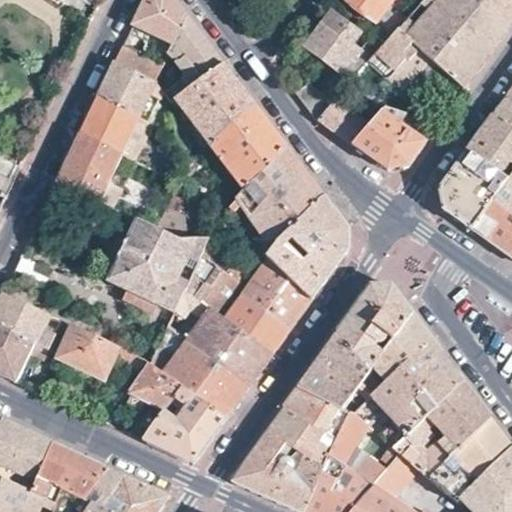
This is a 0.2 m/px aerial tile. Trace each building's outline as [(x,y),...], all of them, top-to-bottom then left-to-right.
[(145,0),(133,25),(166,41),(162,50),(169,53),(170,52),(186,17),(173,0),(145,0)] [(347,0),(376,22),(392,0),(347,0)] [(428,59),(466,87),(480,67),(494,48),(430,0),(423,0),(405,21),(395,34),(428,59)] [(511,0),(430,0),(494,48),(504,34),(510,25),(511,22),(511,0)] [(397,13),(376,40),(384,47),(395,34),(405,21),(397,13)] [(177,102),(224,67),(203,39),(186,17),(170,52),(186,72),(184,80),(165,94),(171,106),(177,102)] [(334,18),(308,49),(341,76),(357,56),(348,48),(357,36),(334,18)] [(370,63),(367,66),(402,92),(428,59),(395,34),(384,47),(370,63)] [(363,56),(370,63),(384,47),(376,40),(363,56)] [(115,63),(141,74),(148,59),(122,47),(115,63)] [(163,67),(169,53),(162,50),(156,64),(163,67)] [(141,74),(156,82),(163,67),(156,64),(148,59),(141,74)] [(141,74),(115,63),(108,78),(98,98),(140,120),(158,82),(156,82),(141,74)] [(224,67),(177,102),(210,147),(253,105),(233,78),(224,67)] [(307,86),(297,94),(318,123),(330,109),(307,86)] [(500,106),(494,115),(511,128),(511,101),(506,97),(500,106)] [(90,116),(81,135),(123,156),(140,120),(98,98),(90,116)] [(270,127),(253,105),(210,147),(239,185),(232,193),(237,200),(287,150),(270,127)] [(369,124),(333,105),(321,120),(337,131),(354,142),(369,124)] [(369,124),(354,142),(380,161),(390,168),(400,166),(410,164),(437,127),(421,118),(385,107),(369,124)] [(481,133),(468,151),(510,182),(511,183),(511,128),(494,115),(481,133)] [(70,158),(57,184),(114,211),(123,190),(110,184),(123,156),(81,135),(70,158)] [(306,175),(287,150),(237,200),(232,205),(238,212),(243,207),(248,213),(258,229),(274,250),(281,242),(326,200),(306,175)] [(510,182),(468,151),(455,170),(441,188),(443,199),(445,208),(460,219),(475,230),(510,182)] [(15,181),(0,174),(0,194),(7,198),(15,181)] [(511,183),(510,182),(475,230),(497,246),(511,256),(511,183)] [(181,185),(158,232),(178,241),(187,241),(181,185)] [(268,259),(313,302),(334,273),(349,252),(349,231),(337,216),(326,200),(281,242),(274,250),(267,258),(268,259)] [(158,232),(137,221),(110,281),(177,312),(178,310),(187,290),(189,285),(179,280),(189,258),(200,262),(203,256),(210,242),(199,241),(187,241),(178,241),(158,232)] [(187,290),(272,357),(293,329),(313,302),(268,259),(229,315),(221,309),(239,284),(203,257),(200,262),(189,285),(187,290)] [(352,314),(339,333),(370,373),(413,316),(393,290),(391,287),(382,287),(372,286),(353,312),(352,314)] [(190,339),(251,387),(262,372),(272,357),(187,290),(178,310),(188,316),(193,306),(206,316),(190,339)] [(0,305),(0,326),(51,350),(64,322),(5,295),(0,305)] [(423,328),(413,316),(370,373),(363,384),(374,397),(432,341),(423,328)] [(182,388),(226,421),(239,404),(251,387),(190,339),(171,325),(152,365),(182,388)] [(0,374),(18,383),(36,344),(0,326),(0,374)] [(122,349),(72,326),(57,359),(107,382),(122,349)] [(370,373),(339,333),(327,350),(320,359),(311,373),(300,388),(344,409),(363,384),(370,373)] [(432,341),(374,397),(408,434),(464,383),(448,362),(432,341)] [(139,373),(147,361),(145,360),(136,356),(130,369),(139,373)] [(152,365),(131,393),(165,412),(172,402),(182,388),(152,365)] [(393,448),(400,454),(429,477),(490,419),(477,401),(464,383),(393,448)] [(168,453),(195,466),(211,443),(226,421),(182,388),(172,402),(184,411),(177,421),(165,412),(161,416),(143,441),(168,453)] [(344,409),(300,388),(294,397),(286,407),(336,446),(352,415),(344,409)] [(286,407),(272,426),(248,460),(233,481),(269,498),(299,511),(304,511),(336,446),(286,407)] [(149,410),(130,434),(143,441),(161,416),(149,410)] [(336,446),(304,511),(353,511),(371,490),(387,470),(360,449),(370,429),(352,415),(336,446)] [(490,419),(429,477),(457,501),(511,448),(511,447),(501,433),(490,419)] [(5,420),(0,438),(0,462),(5,465),(26,474),(40,481),(55,444),(31,432),(5,420)] [(390,466),(400,454),(393,448),(386,443),(377,455),(390,466)] [(65,492),(87,502),(108,468),(83,457),(55,444),(40,481),(34,494),(59,506),(65,492)] [(511,511),(511,448),(461,498),(472,511),(511,511)] [(400,454),(385,473),(417,497),(431,480),(400,454)] [(141,484),(108,468),(87,502),(105,510),(111,500),(119,504),(120,511),(119,511),(161,511),(171,498),(141,484)] [(26,474),(20,487),(34,494),(40,481),(26,474)] [(2,478),(0,476),(0,511),(56,511),(58,509),(59,506),(34,494),(20,487),(2,478)] [(402,511),(371,490),(353,511),(430,511),(402,511)] [(108,511),(105,510),(87,502),(65,492),(59,506),(58,509),(64,511),(108,511)]
